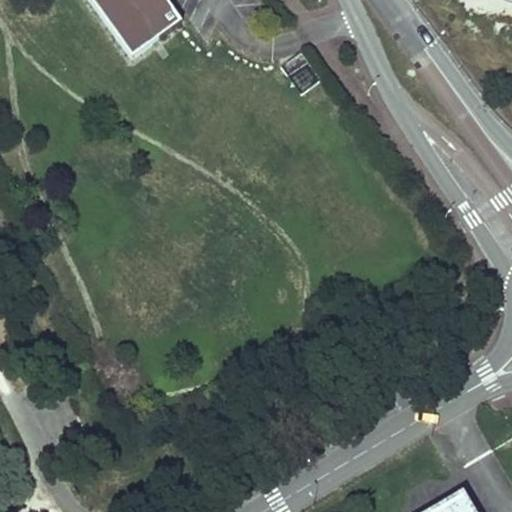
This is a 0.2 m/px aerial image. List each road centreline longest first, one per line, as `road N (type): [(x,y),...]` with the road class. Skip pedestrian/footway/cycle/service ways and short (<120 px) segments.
road 1 (unclassified): [(349,0),(401,106),(511,281)]
road 2 (residential): [(263,511),(511,362)]
road 3 (unclassified): [(511,143),(394,0)]
